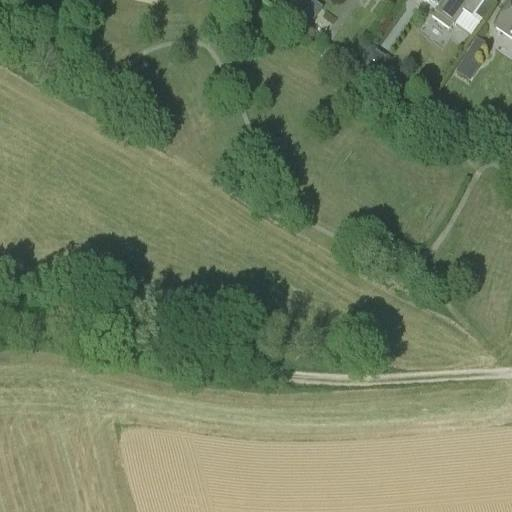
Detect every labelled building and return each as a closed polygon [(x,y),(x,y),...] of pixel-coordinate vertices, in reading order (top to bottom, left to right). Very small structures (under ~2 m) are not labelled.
[(421,0),(436,11),(434,14),(435,14),(437,20),(440,23),(443,25),(447,26),(453,27),(454,28),(454,27),(463,15),(471,21),(475,17),(482,22),(493,8),(485,2),(486,0),(421,0)] [(511,4),(495,29),(511,40),(511,4)] [(297,24),(307,31),(317,16),(308,9),(297,24)] [(375,83),(390,62),(370,47),(355,68),(375,83)] [(479,69),(472,64),(464,58),(454,73),(469,84),(479,69)]
